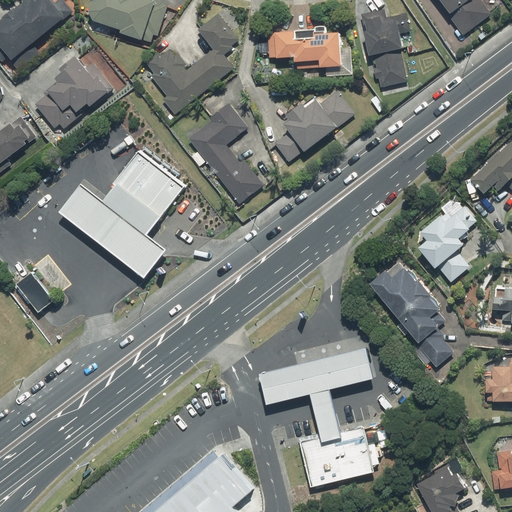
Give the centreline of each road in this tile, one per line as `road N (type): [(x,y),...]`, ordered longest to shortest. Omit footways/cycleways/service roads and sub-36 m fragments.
road 1 (primary): [(0,438),(511,51)]
road 2 (primary): [(511,83),(165,359)]
road 3 (primary): [(165,359),(9,511)]
road 4 (primary): [(165,359),(0,484)]
